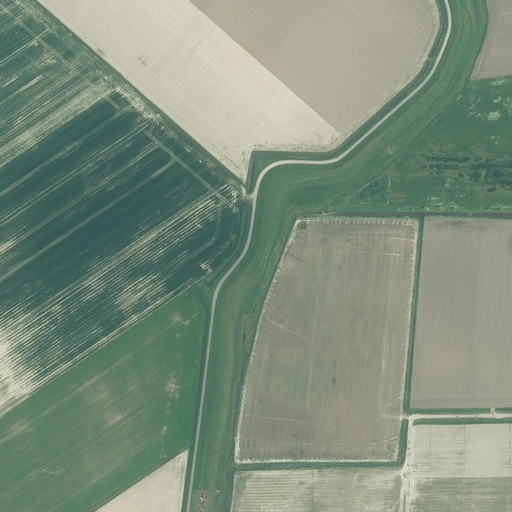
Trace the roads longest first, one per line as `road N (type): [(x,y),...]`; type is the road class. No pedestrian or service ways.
road 1 (unclassified): [(188,511),(217,288),(248,245),(261,175),(282,162),(342,156),(418,88),(446,39),(445,0)]
road 2 (track): [(190,488),(232,491),(234,468),(407,466),(411,417)]
